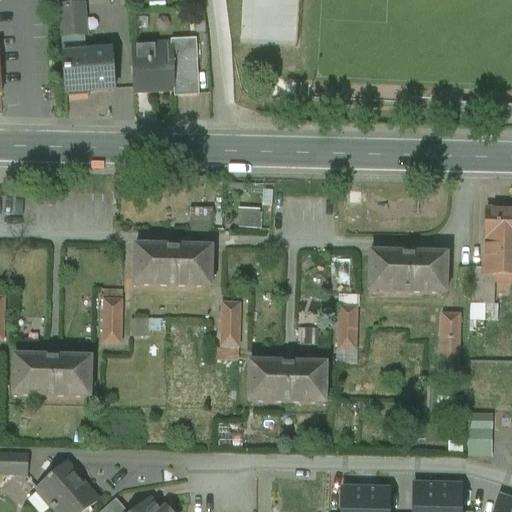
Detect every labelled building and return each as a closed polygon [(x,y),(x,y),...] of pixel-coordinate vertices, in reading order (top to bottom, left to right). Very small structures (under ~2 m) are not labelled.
[(83,4),(59,6),(62,38),(85,36),(83,4)] [(172,45),(131,47),(133,92),(174,90),(172,45)] [(111,52),(62,56),(65,94),(114,90),(111,52)] [(511,105),(460,103),(459,122),(511,124),(511,105)] [(241,207),(241,227),(263,227),(263,207),(241,207)] [(511,211),(486,211),(484,270),(484,277),(485,277),(495,277),(495,283),(511,283),(511,211)] [(212,250),(134,247),(133,287),(211,290),(212,250)] [(447,256),(369,254),(368,294),(446,296),(447,256)] [(484,270),(470,269),(470,306),(484,306),(485,277),(484,277),(484,270)] [(121,302),(103,302),(103,345),(120,345),(121,302)] [(239,306),(222,305),(220,348),(238,349),(239,306)] [(356,309),(339,308),(337,352),(355,352),(356,309)] [(459,317),(442,316),(440,374),(458,374),(459,317)] [(134,318),(134,336),(152,336),(152,318),(134,318)] [(91,360),(13,358),(12,398),(90,400),(91,360)] [(326,367),(248,364),(247,404),(325,406),(326,367)] [(491,432),(468,432),(467,443),(491,444),(491,432)] [(27,458),(0,457),(0,475),(26,476),(27,458)] [(74,480),(65,469),(67,467),(66,466),(47,482),(48,483),(37,492),(38,493),(40,491),(54,507),(50,510),(50,511),(51,511),(53,511),(54,511),(87,511),(98,503),(77,478),(74,480)] [(437,511),(438,489),(412,488),(411,511),(437,511)] [(438,489),(437,511),(462,511),(463,489),(438,489)] [(40,491),(38,493),(28,500),(38,511),(48,511),(50,511),(50,510),(54,507),(40,491)] [(365,491),(364,511),(389,511),(390,491),(365,491)] [(511,511),(511,502),(499,498),(494,511),(511,511)] [(126,511),(116,501),(103,511),(126,511)] [(137,511),(158,511),(149,502),(137,511)]
